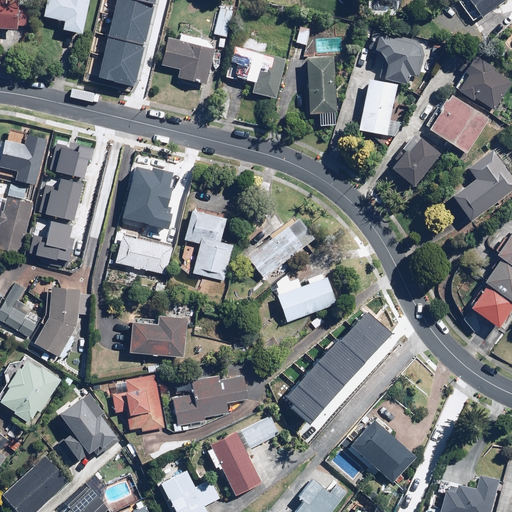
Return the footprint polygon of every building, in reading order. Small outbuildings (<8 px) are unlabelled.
[(0,0),(0,27),(19,29),(19,0),(0,0)] [(47,0),(45,17),(65,20),(64,30),(84,33),(89,0),(47,0)] [(116,0),(98,74),(134,83),(154,0),(116,0)] [(483,18),(506,0),(457,0),(473,21),(481,15),(483,18)] [(233,9),(219,6),(213,33),(227,36),(233,9)] [(386,31),(372,29),(369,54),(380,54),(385,62),(382,75),(386,75),(385,80),(408,84),(410,75),(418,76),(423,49),(414,40),(385,37),(386,31)] [(169,37),(162,64),(181,69),(179,77),(206,84),(215,49),(169,37)] [(234,45),(226,74),(257,83),(255,93),(275,99),(286,59),(234,45)] [(335,58),(308,59),(311,112),(338,111),(335,58)] [(456,89),(474,101),(476,98),(495,110),(511,83),(511,81),(476,58),(456,89)] [(397,85),(370,80),(361,129),(388,134),(397,85)] [(425,125),(431,129),(467,152),(489,119),(452,96),(444,109),(438,106),(425,125)] [(1,166),(18,170),(16,178),(36,183),(47,137),(27,132),(24,143),(7,139),(1,166)] [(441,152),(417,134),(390,170),(414,189),(441,152)] [(58,141),(52,165),(83,173),(87,156),(91,157),(94,146),(70,139),(69,144),(58,141)] [(476,178),(453,193),(470,219),(511,191),(511,178),(493,149),(468,166),(476,178)] [(133,163),(121,212),(168,224),(171,210),(163,208),(172,169),(151,164),(150,167),(133,163)] [(47,174),(39,209),(74,217),(82,182),(47,174)] [(4,195),(0,210),(0,246),(20,251),(32,202),(4,195)] [(185,239),(201,243),(193,273),(223,281),(232,246),(221,243),(227,220),(192,211),(185,239)] [(35,213),(25,256),(61,264),(62,260),(69,262),(74,238),(69,237),(73,222),(35,213)] [(316,238),(300,217),(247,258),(264,278),(316,238)] [(511,231),(498,252),(500,254),(483,279),(487,282),(471,305),(500,325),(511,307),(511,231)] [(176,247),(123,236),(117,266),(170,277),(176,247)] [(335,273),(327,276),(326,272),(308,278),(310,283),(301,286),(297,274),(277,281),(281,293),(277,294),(287,321),(345,300),(335,273)] [(0,319),(5,322),(30,337),(38,324),(27,318),(32,309),(18,301),(25,289),(15,283),(3,303),(0,307),(0,319)] [(81,289),(52,286),(50,316),(35,343),(60,357),(78,325),(79,318),(81,289)] [(285,403),(304,419),(383,325),(363,308),(338,338),(333,334),(283,394),(288,399),(285,403)] [(130,352),(185,357),(188,318),(159,315),(158,324),(133,321),(130,352)] [(7,382),(8,382),(0,394),(0,402),(31,421),(37,410),(43,414),(64,378),(25,354),(20,362),(19,362),(18,362),(17,362),(16,362),(15,362),(14,362),(13,362),(12,363),(11,363),(10,364),(9,365),(8,365),(8,366),(7,367),(6,368),(6,369),(5,370),(5,371),(5,372),(5,373),(5,374),(5,375),(5,376),(5,377),(5,378),(5,379),(6,379),(6,380),(7,381),(7,382)] [(127,409),(131,429),(143,427),(143,430),(164,427),(155,374),(126,378),(126,381),(108,384),(113,411),(127,409)] [(248,399),(244,375),(222,378),(221,376),(193,380),(195,395),(173,398),(177,425),(206,421),(205,418),(229,414),(228,402),(248,399)] [(75,464),(92,452),(96,457),(120,439),(112,429),(102,415),(104,413),(89,393),(61,414),(67,421),(63,424),(71,434),(59,443),(75,464)] [(270,413),(236,431),(247,451),(280,434),(270,413)] [(417,454),(374,416),(351,443),(393,481),(417,454)] [(30,432),(20,427),(8,447),(18,453),(30,432)] [(263,482),(236,431),(211,444),(238,495),(263,482)] [(8,439),(0,433),(0,467),(8,455),(1,450),(8,439)] [(36,511),(70,480),(45,454),(4,495),(7,498),(5,500),(15,511),(36,511)] [(209,511),(205,505),(220,498),(210,478),(195,486),(187,470),(159,484),(173,511),(209,511)] [(490,511),(500,477),(480,472),(476,488),(448,481),(439,511),(490,511)] [(335,483),(329,490),(320,482),(313,477),(299,495),(306,500),(296,511),(329,511),(340,499),(346,492),(335,483)] [(87,483),(55,511),(102,511),(108,507),(87,483)] [(148,511),(139,492),(111,505),(113,511),(148,511)]
